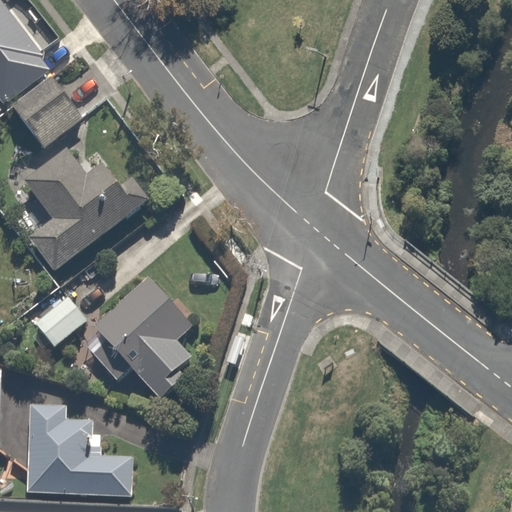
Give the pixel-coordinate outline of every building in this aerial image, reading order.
[(76,117),(48,80),(11,109),(39,145),(76,117)] [(83,178),(64,153),(27,181),(55,218),(31,237),(54,267),(146,197),(130,175),(119,183),(103,162),(83,178)] [(198,329),(145,279),(90,329),(155,401),(194,365),(178,347),(198,329)] [(90,329),(61,294),(29,321),(58,355),(90,329)] [(70,407),(29,405),(26,496),(126,499),(128,456),(79,454),(80,421),(70,421),(70,407)]
